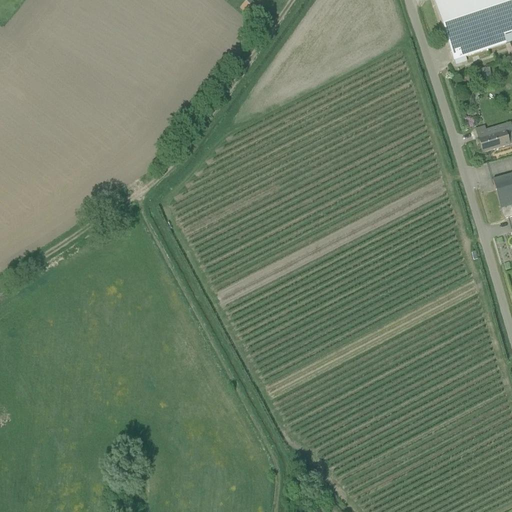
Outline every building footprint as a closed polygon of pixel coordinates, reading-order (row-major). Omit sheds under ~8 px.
[(250,0),(248,0),(240,9),(253,21),(262,11),(250,0)] [(453,62),(490,50),(505,45),(503,37),(511,33),(511,0),(432,0),(447,44),(453,62)] [(482,76),(477,77),(479,87),(492,85),(490,75),(482,76)] [(459,109),(465,107),(462,99),(456,101),(459,109)] [(505,133),(478,141),(482,155),(511,145),(511,141),(508,142),(505,133)] [(511,207),(511,175),(492,181),(501,213),(502,217),(503,220),(511,218),(511,212),(511,208),(511,207)]
